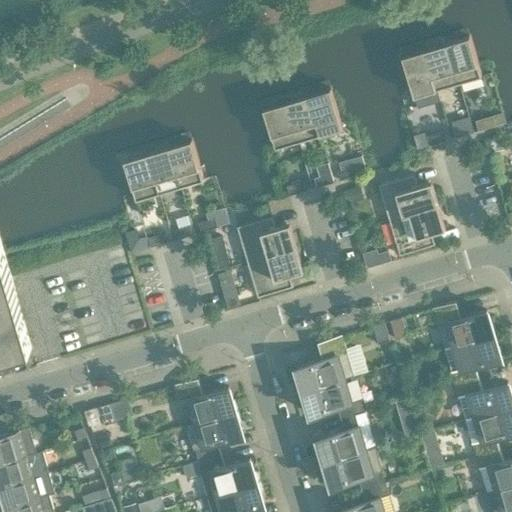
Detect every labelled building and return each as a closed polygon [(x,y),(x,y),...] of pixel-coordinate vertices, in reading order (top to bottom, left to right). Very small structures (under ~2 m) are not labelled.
[(482,75),(470,34),(447,41),(459,82),(482,75)] [(437,88),(459,82),(447,41),(425,48),(437,88)] [(402,54),(414,95),(437,88),(425,48),(402,54)] [(343,127),(331,86),(308,93),(320,134),(343,127)] [(298,140),(320,134),(308,93),(286,100),(298,140)] [(264,106),(276,147),(298,140),(286,100),(264,106)] [(496,125),(494,115),(493,115),(493,116),(477,121),(479,129),(479,130),(496,125)] [(474,131),(473,131),(471,122),(454,127),(457,136),(456,136),(456,137),(474,131)] [(446,140),(446,139),(443,131),(427,135),(426,135),(429,145),(446,140)] [(204,179),(192,138),(169,145),(181,185),(204,179)] [(501,149),(498,139),(488,142),(491,152),(501,149)] [(147,151),(159,192),(181,185),(169,145),(147,151)] [(124,158),(136,198),(159,192),(147,151),(124,158)] [(357,175),(354,165),(353,165),(353,166),(337,170),(340,179),(339,179),(340,180),(357,175)] [(334,181),(334,180),(331,172),(315,177),(317,185),(317,186),(334,181)] [(414,173),(379,183),(389,219),(435,205),(438,204),(431,180),(428,181),(418,184),(414,173)] [(307,189),(306,189),(304,180),(288,185),(287,185),(289,194),(307,189)] [(343,190),(347,202),(362,197),(359,185),(343,190)] [(268,202),(260,204),(263,213),(271,211),(268,202)] [(435,205),(389,219),(400,254),(435,243),(432,232),(442,229),(446,228),(438,204),(435,205)] [(272,215),(237,225),(248,260),(293,247),(297,246),(289,222),(286,223),(276,226),(272,215)] [(201,231),(203,231),(218,226),(215,217),(214,217),(198,222),(201,230),(200,230),(201,231)] [(195,233),(195,232),(192,224),(175,229),(178,237),(178,238),(195,233)] [(128,243),(139,240),(136,231),(126,234),(128,243)] [(168,241),(168,240),(167,240),(165,232),(149,237),(148,236),(151,246),(168,241)] [(0,356),(32,347),(0,238),(0,356)] [(293,247),(248,260),(258,296),(293,285),(290,274),(300,271),(304,270),(297,246),(293,247)] [(226,249),(214,253),(218,267),(230,263),(226,249)] [(388,250),(378,253),(377,249),(363,253),(368,267),(391,260),(388,250)] [(462,317),(457,300),(432,307),(445,348),(494,333),(494,332),(496,332),(493,322),(491,323),(487,309),(462,317)] [(407,335),(402,316),(390,320),(396,338),(407,335)] [(384,321),(373,325),(378,343),(390,340),(384,321)] [(502,355),(500,345),(498,346),(494,333),(445,348),(455,384),(479,377),(476,365),(501,358),(500,355),(502,355)] [(303,389),(305,388),(305,389),(345,378),(355,375),(342,334),(318,341),(323,358),(298,365),(302,379),(300,379),(303,389)] [(180,402),(190,399),(196,422),(236,410),(236,409),(238,408),(235,399),(233,400),(229,386),(204,393),(199,376),(174,383),(180,402)] [(511,394),(508,381),(483,388),(479,377),(455,384),(466,419),(511,405),(511,394)] [(364,411),(361,399),(352,401),(345,378),(305,389),(305,390),(303,391),(306,400),(308,400),(312,413),(337,406),(341,417),(364,411)] [(111,402),(99,406),(104,424),(116,421),(111,402)] [(511,405),(466,419),(476,455),(500,448),(497,436),(511,431),(511,405)] [(89,424),(100,421),(96,407),(85,410),(89,424)] [(238,410),(236,411),(236,410),(196,422),(187,424),(194,449),(195,448),(198,460),(207,457),(221,453),(218,442),(243,434),(239,420),(241,420),(238,410)] [(326,460),(326,461),(366,449),(376,446),(365,410),(364,411),(355,413),(341,417),(344,429),(319,437),(323,450),(321,451),(324,460),(326,460)] [(417,419),(403,424),(407,437),(421,433),(417,419)] [(0,462),(27,454),(37,452),(29,426),(0,434),(0,462)] [(83,427),(74,430),(78,439),(87,435),(83,427)] [(433,429),(421,433),(431,468),(443,464),(433,429)] [(98,437),(101,447),(112,444),(109,434),(98,437)] [(333,485),(358,477),(362,489),(385,482),(382,471),(383,470),(376,446),(366,449),(326,461),(326,462),(325,462),(327,472),(329,471),(333,485)] [(91,447),(82,450),(86,459),(95,456),(91,447)] [(500,448),(476,455),(487,491),(511,483),(511,457),(504,460),(500,448)] [(210,469),(201,472),(208,496),(257,481),(257,480),(259,480),(256,470),(254,471),(250,457),(225,465),(221,453),(207,457),(210,469)] [(27,454),(0,462),(0,484),(33,475),(27,454)] [(90,469),(99,466),(95,456),(86,459),(90,469)] [(114,483),(125,480),(124,478),(134,476),(130,462),(118,466),(119,471),(111,473),(114,483)] [(33,475),(0,484),(0,488),(5,506),(40,496),(33,475)] [(242,511),(264,506),(260,492),(262,491),(259,482),(257,482),(257,481),(208,496),(212,511),(242,511)] [(384,511),(380,497),(389,494),(385,482),(362,489),(365,500),(340,508),(341,511),(384,511)] [(511,511),(511,483),(487,491),(493,511),(511,511)] [(98,491),(102,500),(111,496),(107,487),(98,491)] [(54,511),(49,493),(40,496),(5,506),(6,511),(54,511)] [(102,500),(94,502),(97,511),(116,511),(114,506),(111,497),(102,500)] [(142,511),(139,501),(123,506),(124,511),(142,511)]
